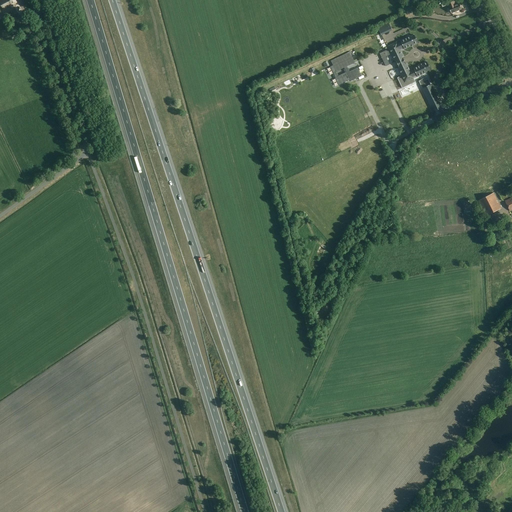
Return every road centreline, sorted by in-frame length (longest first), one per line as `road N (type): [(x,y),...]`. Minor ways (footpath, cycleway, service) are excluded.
road 1 (motorway): [(284,511),(112,0)]
road 2 (motorway): [(89,0),(244,511)]
road 3 (unclassified): [(0,215),(88,152),(31,0)]
